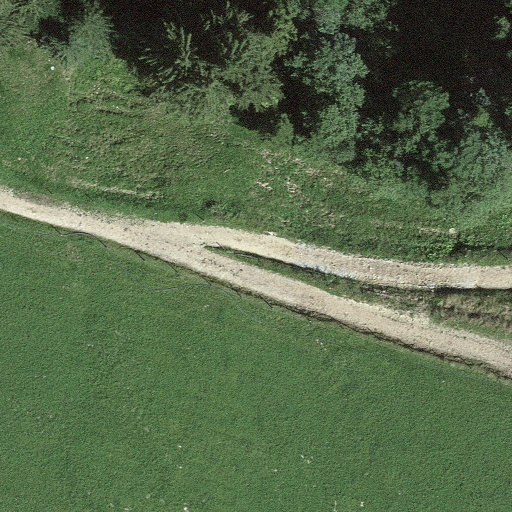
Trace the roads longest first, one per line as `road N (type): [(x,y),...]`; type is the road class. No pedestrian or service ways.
road 1 (track): [(0,195),(354,268),(511,278)]
road 2 (track): [(117,217),(213,264),(511,357)]
